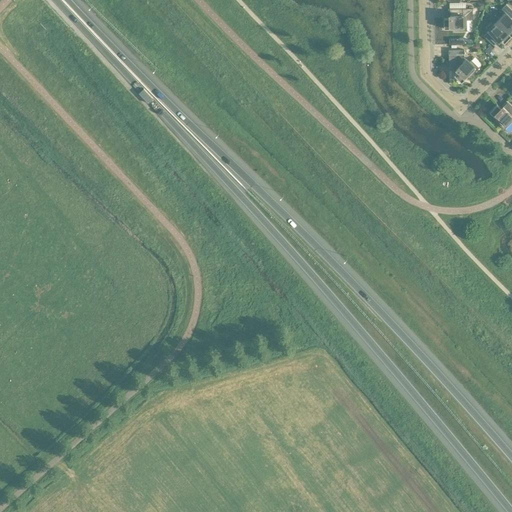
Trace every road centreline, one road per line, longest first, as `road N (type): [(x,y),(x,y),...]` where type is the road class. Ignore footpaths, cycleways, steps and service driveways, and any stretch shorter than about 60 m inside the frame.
road 1 (trunk): [(57,0),(319,277),(511,511)]
road 2 (trunk): [(511,459),(347,276),(68,0)]
road 3 (residential): [(461,108),(427,77),(423,0)]
